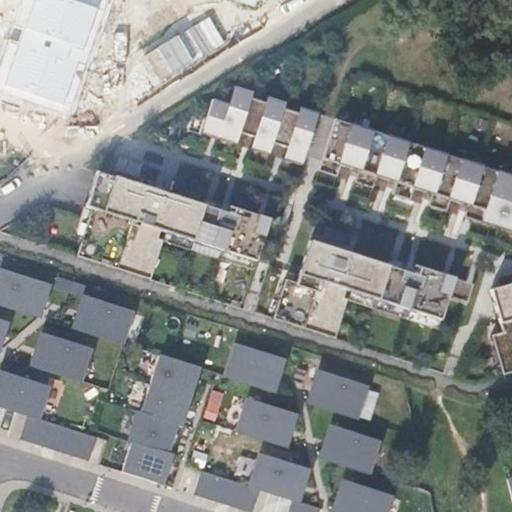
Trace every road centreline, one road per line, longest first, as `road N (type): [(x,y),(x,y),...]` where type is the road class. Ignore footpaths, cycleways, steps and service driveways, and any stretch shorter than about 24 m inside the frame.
road 1 (residential): [(0,202),(321,0)]
road 2 (residential): [(175,511),(0,456)]
